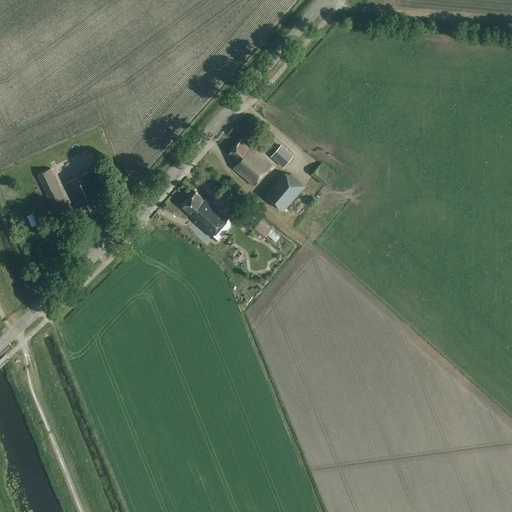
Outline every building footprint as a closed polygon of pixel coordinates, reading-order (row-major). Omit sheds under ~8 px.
[(264,150),(273,140),(262,131),(254,142),(264,150)] [(246,144),(241,140),(229,153),(239,162),(234,168),(254,185),(272,164),(248,142),(246,144)] [(271,155),(283,165),(292,154),(280,144),(271,155)] [(329,183),(339,174),(331,166),(321,176),(329,183)] [(57,223),(73,216),(51,168),(36,175),(57,223)] [(102,213),(96,198),(103,195),(92,169),(66,181),(80,212),(83,211),(87,219),(102,213)] [(282,211),(305,186),(287,170),(264,195),(282,211)] [(205,198),(196,191),(183,206),(197,218),(195,221),(213,236),(230,216),(207,196),(205,198)] [(243,209),(238,215),(239,220),(249,229),(256,221),(243,209)] [(35,216),(39,222),(44,220),(40,213),(35,216)] [(260,229),(271,237),(279,227),(268,219),(260,229)] [(278,263),(284,253),(279,249),(273,260),(278,263)]
